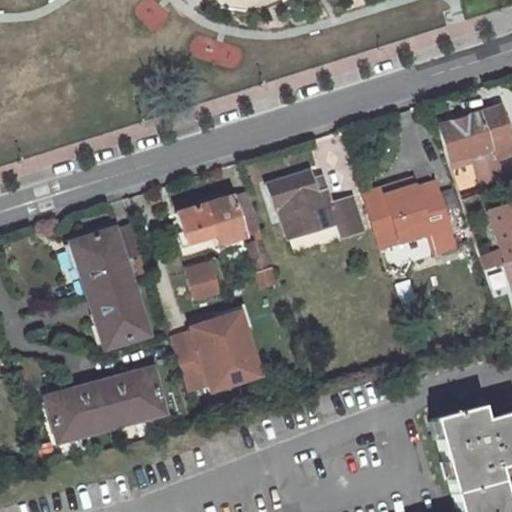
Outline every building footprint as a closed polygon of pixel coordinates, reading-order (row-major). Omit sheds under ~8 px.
[(511,158),(497,111),(436,131),(447,165),(470,158),(478,181),(497,175),(494,164),(511,158)] [(481,193),(501,187),(497,175),(478,181),(481,193)] [(314,195),(308,176),(264,190),(270,209),(288,204),(290,211),(276,215),(285,246),(332,231),(336,243),(361,236),(351,204),(329,210),(323,192),(314,195)] [(323,192),(320,180),(310,182),(314,195),(323,192)] [(448,237),(432,184),(412,191),(411,188),(401,192),(415,239),(426,236),(428,243),(448,237)] [(401,192),(400,187),(381,192),(383,197),(401,192)] [(378,251),(415,239),(401,192),(383,197),(381,192),(362,198),(378,251)] [(247,194),(175,217),(184,247),(214,237),(219,254),(225,252),(223,247),(259,236),(247,194)] [(473,212),(469,196),(458,200),(462,215),(473,212)] [(511,208),(484,216),(511,305),(511,208)] [(130,223),(114,228),(125,260),(140,256),(130,223)] [(111,229),(68,243),(102,348),(145,334),(111,229)] [(432,256),(452,250),(448,237),(428,243),(432,256)] [(262,243),(246,248),(259,293),(275,289),(262,243)] [(181,274),(187,295),(213,287),(207,266),(181,274)] [(187,295),(189,304),(215,296),(213,287),(187,295)] [(186,334),(166,340),(182,394),(203,387),(205,395),(224,389),(223,383),(229,381),(254,373),(246,348),(239,350),(235,334),(242,332),(236,314),(209,322),(211,328),(205,330),(204,324),(185,330),(186,334)] [(160,414),(147,368),(95,385),(109,429),(160,414)] [(95,385),(43,400),(54,443),(109,429),(95,385)] [(511,511),(511,479),(508,464),(511,462),(511,410),(496,415),(492,400),(442,413),(467,511),(511,511)]
